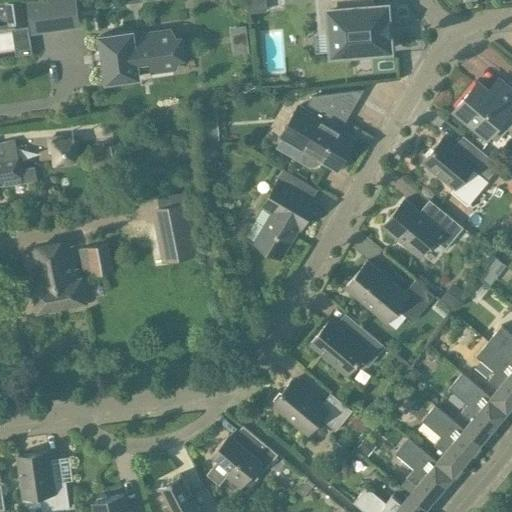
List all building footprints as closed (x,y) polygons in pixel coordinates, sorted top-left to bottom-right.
[(62,0),(47,0),(27,3),(31,33),(66,28),(62,0)] [(251,0),(252,10),(268,9),(267,0),(251,0)] [(359,0),(317,0),(320,33),(331,32),(332,52),(332,55),(334,54),(351,53),(352,58),(372,56),(371,51),(388,50),(391,50),(391,48),(390,48),(389,35),(390,35),(389,33),(388,22),(388,20),(387,7),(387,5),(385,5),(385,6),(360,8),(359,0)] [(25,22),(22,1),(6,3),(9,25),(25,22)] [(235,50),(250,49),(248,25),(234,26),(235,50)] [(133,31),(100,36),(106,82),(139,77),(139,73),(176,68),(171,29),(144,33),(144,31),(133,33),(133,31)] [(511,129),(511,91),(503,84),(493,95),(478,82),(455,110),(488,137),(501,121),(511,129)] [(305,109),(300,106),(282,137),(304,150),(303,151),(302,152),(302,154),(302,156),(302,158),(302,159),(302,160),(303,161),(304,163),(304,164),(306,165),(307,166),(309,167),(312,167),(314,167),(315,167),(318,165),(319,164),(320,164),(321,162),(322,161),(336,169),(355,138),(340,129),(364,89),(313,95),(305,109)] [(208,137),(219,137),(219,105),(208,105),(208,137)] [(78,136),(50,139),(53,167),(81,164),(78,136)] [(443,138),(423,162),(454,188),(450,192),(467,206),(488,181),(487,180),(499,165),(481,150),(472,161),(454,146),(443,138)] [(0,188),(37,182),(34,168),(22,170),(15,140),(0,143),(0,188)] [(96,169),(118,166),(115,146),(93,149),(96,169)] [(301,229),(317,202),(279,180),(263,207),(273,212),(255,243),(281,258),(299,228),(301,229)] [(442,210),(432,222),(405,200),(383,226),(420,256),(434,239),(446,248),(463,227),(442,210)] [(197,255),(186,201),(156,207),(159,220),(153,222),(162,263),(197,255)] [(114,271),(108,241),(79,247),(84,272),(85,272),(86,276),(114,271)] [(37,311),(86,301),(81,277),(78,278),(72,247),(28,256),(35,286),(32,287),(37,311)] [(415,279),(404,292),(368,261),(345,287),(387,322),(398,309),(413,321),(434,295),(415,279)] [(358,323),(349,334),(331,319),(310,344),(347,374),(359,359),(368,367),(385,346),(358,323)] [(489,342),(511,361),(511,334),(502,326),(489,342)] [(511,405),(511,361),(489,342),(476,357),(495,372),(488,380),(498,388),(491,397),(490,397),(508,411),(511,405)] [(481,443),(508,411),(490,397),(491,397),(462,373),(449,389),(468,405),(462,413),(471,420),(464,429),(481,443)] [(331,392),(321,404),(293,380),(273,403),(308,433),(321,419),(335,431),(352,410),(331,392)] [(454,476),(481,443),(464,429),(436,405),(422,421),(441,437),(435,445),(444,453),(437,461),(454,476)] [(347,419),(364,432),(370,423),(354,410),(347,419)] [(218,459),(206,472),(219,483),(226,474),(247,492),(259,477),(253,472),(261,463),(267,467),(278,454),(243,424),(233,437),(229,433),(212,454),(218,459)] [(409,494),(426,508),(454,476),(437,461),(409,437),(395,453),(414,469),(408,477),(417,485),(409,494)] [(18,456),(24,497),(40,495),(43,511),(70,507),(66,481),(53,483),(49,451),(18,456)] [(219,511),(213,498),(198,506),(181,474),(160,485),(173,511),(219,511)] [(423,511),(426,508),(409,494),(402,502),(393,495),(386,503),(367,487),(354,503),(365,511),(423,511)] [(98,501),(95,502),(97,511),(140,511),(139,506),(128,509),(124,494),(107,499),(106,496),(97,498),(98,501)]
